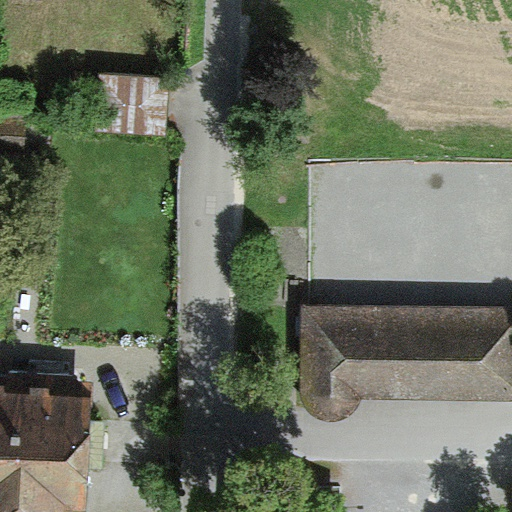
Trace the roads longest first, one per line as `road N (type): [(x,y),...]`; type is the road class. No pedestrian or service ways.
road 1 (residential): [(205,445),(227,0)]
road 2 (residential): [(205,445),(480,444),(511,433)]
